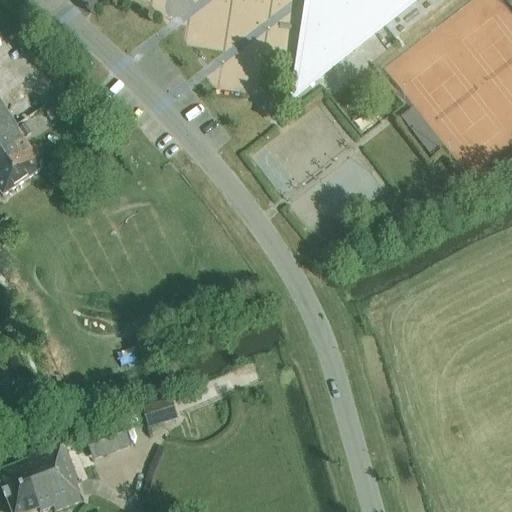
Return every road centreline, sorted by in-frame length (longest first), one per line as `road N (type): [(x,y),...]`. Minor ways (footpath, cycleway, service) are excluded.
road 1 (residential): [(364,478),(324,343),(266,234),(202,152),(47,0)]
road 2 (residential): [(364,478),(511,407)]
